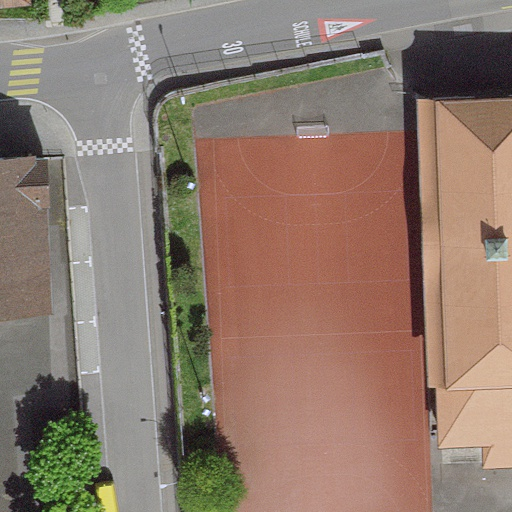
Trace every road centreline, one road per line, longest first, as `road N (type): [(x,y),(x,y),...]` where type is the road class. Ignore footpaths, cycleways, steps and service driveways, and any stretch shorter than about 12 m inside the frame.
road 1 (residential): [(103,64),(136,511)]
road 2 (tertiary): [(103,64),(443,0)]
